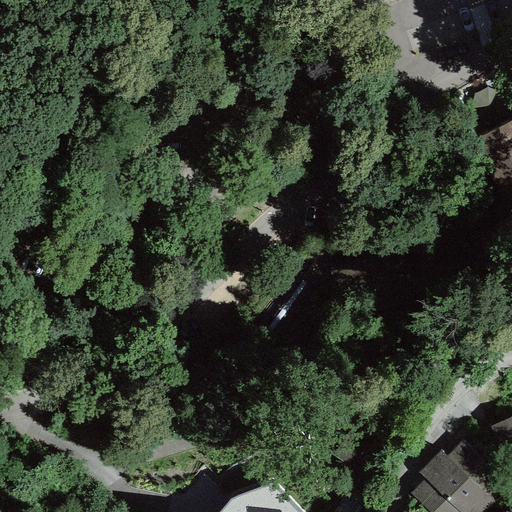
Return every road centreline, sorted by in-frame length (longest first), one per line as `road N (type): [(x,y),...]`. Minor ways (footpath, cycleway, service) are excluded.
road 1 (residential): [(511,45),(419,98),(315,177),(171,319),(41,397),(0,411)]
road 2 (residential): [(511,363),(464,392),(434,427),(389,511)]
